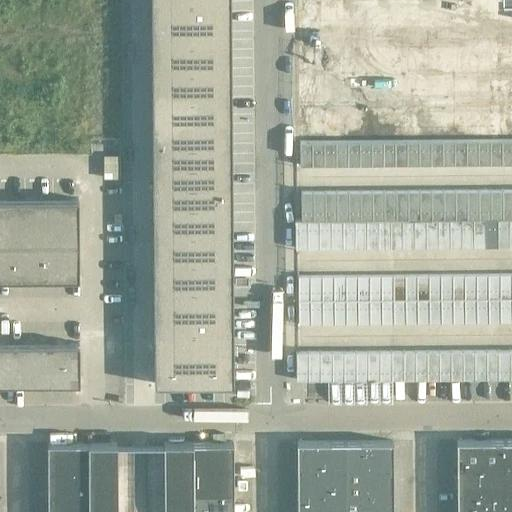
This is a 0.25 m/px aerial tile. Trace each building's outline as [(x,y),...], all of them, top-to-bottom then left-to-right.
[(150,0),(154,383),(158,383),(158,382),(229,381),(229,383),(233,383),(229,0),(150,0)] [(511,0),(293,0),(294,23),(511,21),(511,0)] [(511,43),(300,45),(301,94),(511,91),(511,43)] [(511,113),(295,116),(295,140),(299,140),(511,137),(511,113)] [(465,139),(454,140),(454,164),(466,163),(465,139)] [(477,139),(465,139),(466,163),(477,163),(477,139)] [(489,139),(477,139),(477,163),(489,163),(489,139)] [(501,139),(489,139),(489,163),(501,163),(501,139)] [(511,139),(501,139),(501,163),(511,163),(511,139)] [(347,140),(335,141),(335,164),(347,164),(347,140)] [(359,140),(347,140),(347,164),(359,164),(359,140)] [(370,140),(359,140),(359,164),(371,164),(370,140)] [(382,140),(370,140),(371,164),(383,164),(382,140)] [(394,140),(382,140),(383,164),(394,164),(394,140)] [(406,140),(394,140),(394,164),(406,164),(406,140)] [(418,140),(406,140),(406,164),(418,164),(418,140)] [(430,140),(418,140),(418,164),(430,164),(430,140)] [(442,140),(430,140),(430,164),(442,164),(442,140)] [(454,140),(442,140),(442,164),(454,164),(454,140)] [(311,141),(299,141),(300,165),(311,165),(311,141)] [(323,141),(311,141),(311,165),(323,165),(323,141)] [(335,141),(323,141),(323,165),(335,164),(335,141)] [(511,188),(502,189),(502,217),(511,216),(511,188)] [(431,189),(419,190),(419,217),(431,217),(431,189)] [(443,189),(431,189),(431,217),(443,217),(443,189)] [(454,189),(443,189),(443,217),(455,217),(454,189)] [(466,189),(454,189),(455,217),(467,217),(466,189)] [(478,189),(466,189),(467,217),(478,217),(478,189)] [(490,189),(478,189),(478,217),(490,217),(490,189)] [(502,189),(490,189),(490,217),(502,217),(502,189)] [(324,190),(312,191),(313,218),(324,218),(324,190)] [(336,190),(324,190),(324,218),(336,218),(336,190)] [(348,190),(336,190),(336,218),(348,218),(348,190)] [(360,190),(348,190),(348,218),(360,218),(360,190)] [(372,190),(360,190),(360,218),(372,218),(372,190)] [(383,190),(372,190),(372,218),(384,218),(383,190)] [(395,190),(383,190),(384,218),(395,218),(395,190)] [(407,190),(395,190),(395,218),(407,218),(407,190)] [(419,190),(407,190),(407,218),(419,217),(419,190)] [(312,191),(300,191),(301,219),(313,218),(312,191)] [(0,198),(0,382),(79,382),(78,342),(0,342),(0,278),(78,278),(78,198),(0,198)] [(437,218),(425,219),(425,247),(437,246),(437,218)] [(449,218),(437,218),(437,246),(449,246),(449,218)] [(461,218),(449,218),(449,246),(461,246),(461,218)] [(473,218),(461,218),(461,246),(473,246),(473,218)] [(485,218),(473,218),(473,246),(485,246),(485,218)] [(497,218),(485,218),(485,246),(497,246),(497,218)] [(508,218),(497,218),(497,246),(509,246),(508,218)] [(295,219),(295,247),(296,247),(307,247),(307,219),(295,219)] [(318,219),(307,219),(307,247),(319,247),(318,219)] [(330,219),(318,219),(319,247),(331,247),(330,219)] [(342,219),(330,219),(331,247),(342,247),(342,219)] [(354,219),(342,219),(342,247),(354,247),(354,219)] [(366,219),(354,219),(354,247),(366,247),(366,219)] [(378,219),(366,219),(366,247),(378,247),(378,219)] [(390,219),(378,219),(378,247),(390,247),(390,219)] [(402,219),(390,219),(390,247),(402,247),(402,219)] [(413,219),(402,219),(402,247),(413,247),(414,247),(413,219)] [(425,219),(413,219),(414,247),(425,247),(425,219)] [(476,273),(464,274),(464,298),(476,298),(476,273)] [(487,273),(476,273),(476,298),(488,298),(487,273)] [(499,273),(487,273),(488,298),(500,298),(499,273)] [(511,273),(499,273),(500,298),(511,297),(511,273)] [(369,274),(357,275),(357,299),(369,299),(369,274)] [(381,274),(369,274),(369,299),(381,299),(381,274)] [(392,274),(381,274),(381,299),(393,298),(392,274)] [(404,274),(392,274),(393,298),(405,298),(404,274)] [(416,274),(404,274),(405,298),(416,298),(416,274)] [(428,274),(416,274),(416,298),(428,298),(428,274)] [(440,274),(428,274),(428,298),(440,298),(440,274)] [(452,274),(440,274),(440,298),(452,298),(452,274)] [(464,274),(452,274),(452,298),(464,298),(464,274)] [(309,275),(298,275),(298,297),(298,299),(310,299),(309,275)] [(321,275),(309,275),(310,299),(321,299),(321,275)] [(333,275),(321,275),(321,299),(333,299),(333,275)] [(345,275),(333,275),(333,299),(345,299),(345,275)] [(357,275),(345,275),(345,299),(357,299),(357,275)] [(511,297),(500,298),(500,322),(511,322),(511,297)] [(393,298),(381,299),(381,323),(393,323),(393,298)] [(405,298),(393,298),(393,323),(405,323),(405,298)] [(416,298),(405,298),(405,323),(417,323),(416,298)] [(428,298),(416,298),(417,323),(429,322),(428,298)] [(440,298),(428,298),(429,322),(440,322),(440,298)] [(452,298),(440,298),(440,322),(452,322),(452,298)] [(464,298),(452,298),(452,322),(464,322),(464,298)] [(476,298),(464,298),(464,322),(476,322),(476,298)] [(488,298),(476,298),(476,322),(488,322),(488,298)] [(500,298),(488,298),(488,322),(500,322),(500,298)] [(310,299),(298,299),(298,324),(310,323),(310,299)] [(321,299),(310,299),(310,323),(322,323),(321,299)] [(333,299),(321,299),(322,323),(334,323),(333,299)] [(345,299),(333,299),(334,323),(345,323),(345,299)] [(357,299),(345,299),(345,323),(357,323),(357,299)] [(369,299),(357,299),(357,323),(369,323),(369,299)] [(381,299),(369,299),(369,323),(381,323),(381,299)] [(474,377),(474,349),(462,350),(462,378),(474,377)] [(486,377),(486,349),(474,349),(474,377),(486,377)] [(498,377),(498,349),(486,349),(486,377),(498,377)] [(510,377),(509,349),(498,349),(498,377),(510,377)] [(343,378),(343,350),(331,351),(331,379),(343,378)] [(355,378),(355,350),(343,350),(343,378),(355,378)] [(367,378),(367,350),(355,350),(355,378),(367,378)] [(379,378),(379,350),(367,350),(367,378),(379,378)] [(391,378),(391,350),(379,350),(379,378),(391,378)] [(403,378),(403,350),(391,350),(391,378),(403,378)] [(415,378),(414,350),(403,350),(403,378),(415,378)] [(426,378),(426,350),(414,350),(415,378),(426,378)] [(438,378),(438,350),(426,350),(426,378),(438,378)] [(450,378),(450,350),(438,350),(438,378),(450,378)] [(462,378),(462,350),(450,350),(450,378),(462,378)] [(296,351),(296,379),(308,379),(308,351),(297,351),(296,351)] [(320,379),(319,351),(308,351),(308,379),(320,379)] [(331,379),(331,351),(319,351),(320,379),(331,379)] [(505,441),(457,441),(458,464),(506,463),(505,441)] [(347,442),(298,442),(298,466),(347,466),(347,442)] [(394,442),(347,442),(347,466),(394,465),(394,442)] [(194,443),(89,444),(89,468),(89,494),(89,511),(193,511),(194,494),(194,469),(194,443)] [(194,443),(194,469),(234,469),(234,443),(194,443)] [(89,444),(48,444),(49,468),(89,468),(89,444)] [(506,463),(458,464),(458,489),(506,488),(506,463)] [(394,465),(347,466),(347,491),(394,490),(394,465)] [(347,466),(298,466),(298,491),(347,491),(347,466)] [(89,468),(49,468),(49,494),(89,494),(89,468)] [(194,469),(194,494),(235,494),(234,469),(194,469)] [(506,511),(506,488),(458,489),(458,511),(506,511)] [(394,511),(394,490),(347,491),(298,491),(298,511),(394,511)] [(89,511),(89,494),(49,494),(48,511),(89,511)] [(194,494),(193,511),(234,511),(235,494),(194,494)]
